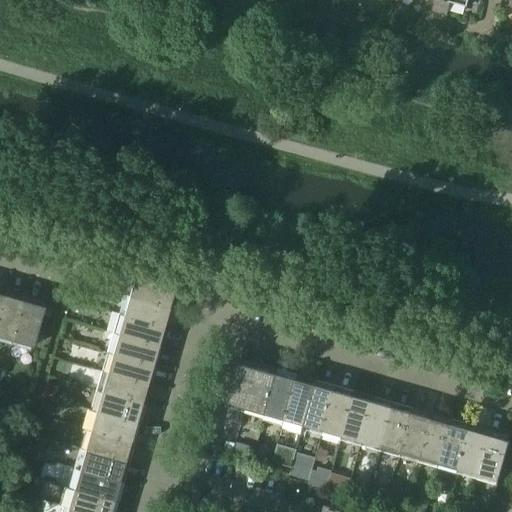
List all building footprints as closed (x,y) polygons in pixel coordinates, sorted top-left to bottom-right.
[(435,0),(433,10),(440,12),(443,0),(435,0)] [(443,0),(440,12),(448,14),(451,0),(468,4),(469,0),(443,0)] [(92,268),(80,264),(76,280),(88,283),(92,268)] [(134,274),(128,295),(169,307),(175,286),(134,274)] [(78,288),(75,298),(86,301),(89,291),(78,288)] [(0,306),(0,336),(11,339),(23,299),(4,294),(0,306)] [(128,295),(123,315),(163,326),(169,307),(128,295)] [(23,299),(11,339),(32,346),(44,305),(23,299)] [(123,315),(117,334),(158,345),(163,326),(123,315)] [(117,334),(112,353),(152,365),(158,345),(117,334)] [(112,353),(106,372),(147,384),(152,365),(112,353)] [(226,401),(246,407),(258,367),(237,361),(226,401)] [(246,407),(266,412),(277,372),(258,367),(246,407)] [(106,372),(101,392),(141,403),(147,384),(106,372)] [(266,412),(285,418),(296,378),(277,372),(266,412)] [(285,418),(304,423),(316,383),(296,378),(285,418)] [(304,423),(324,429),(335,389),(316,383),(304,423)] [(46,385),(43,396),(54,399),(57,388),(46,385)] [(324,429),(343,435),(355,394),(335,389),(324,429)] [(101,392),(95,411),(136,422),(141,403),(101,392)] [(343,435),(362,440),(374,400),(355,394),(343,435)] [(43,397),(40,407),(51,410),(54,400),(43,397)] [(362,440),(382,446),(393,406),(374,400),(362,440)] [(382,446),(401,451),(413,411),(393,406),(382,446)] [(95,411),(90,430),(130,442),(136,422),(95,411)] [(401,451),(421,457),(432,417),(413,411),(401,451)] [(208,414),(205,424),(217,427),(219,417),(208,414)] [(421,457),(440,462),(451,422),(432,417),(421,457)] [(440,462),(459,468),(471,428),(451,422),(440,462)] [(459,468),(479,473),(490,433),(471,428),(459,468)] [(90,430),(84,449),(124,461),(130,442),(90,430)] [(490,433),(479,473),(499,479),(510,439),(490,433)] [(32,435),(26,454),(38,457),(43,439),(32,435)] [(227,441),(225,449),(233,451),(235,443),(227,441)] [(236,443),(233,452),(252,458),(255,448),(236,443)] [(84,449),(79,468),(119,480),(124,461),(84,449)] [(293,464),(290,475),(308,481),(312,469),(293,464)] [(79,468),(73,488),(113,499),(119,480),(79,468)] [(342,475),(337,492),(346,494),(351,478),(342,475)] [(366,497),(370,485),(357,481),(353,493),(366,497)] [(27,487),(25,494),(36,497),(38,490),(27,487)] [(73,488),(68,507),(85,511),(109,511),(113,499),(73,488)]
